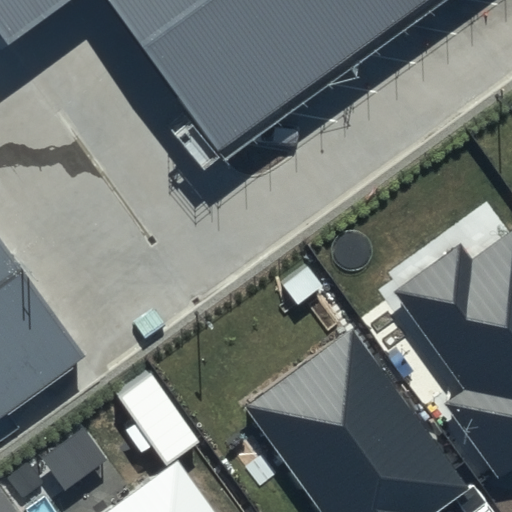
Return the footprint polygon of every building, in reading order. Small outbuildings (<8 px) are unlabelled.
[(0,0),(0,23),(7,33),(53,0),(123,0),(223,137),(412,0),(0,0)] [(511,468),(511,233),(472,261),(460,244),(394,291),(464,389),(443,404),(497,479),(511,468)] [(0,234),(0,395),(77,342),(0,234)] [(434,511),(470,487),(352,326),(241,406),(318,511),(434,511)] [(214,511),(178,462),(108,511),(214,511)] [(0,511),(15,511),(0,491),(0,511)]
